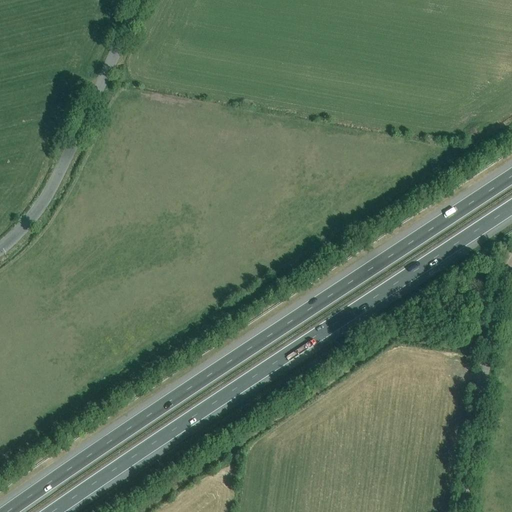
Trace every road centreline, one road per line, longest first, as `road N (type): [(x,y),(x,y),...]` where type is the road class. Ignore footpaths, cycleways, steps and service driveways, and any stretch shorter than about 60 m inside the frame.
road 1 (motorway): [(511,176),(7,511)]
road 2 (motorway): [(53,511),(511,206)]
road 3 (tertiary): [(0,248),(47,182),(130,0)]
road 4 (unclassified): [(458,511),(497,260),(511,250)]
